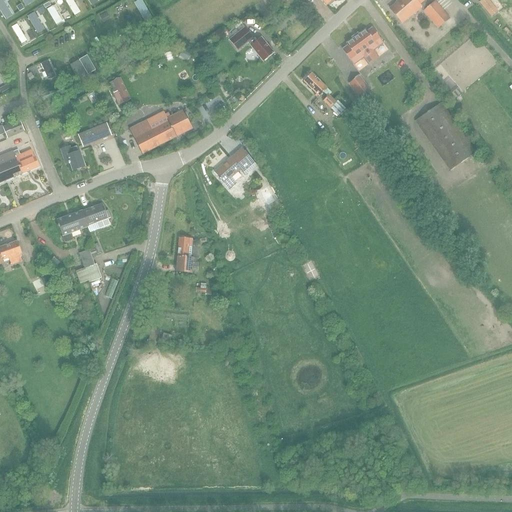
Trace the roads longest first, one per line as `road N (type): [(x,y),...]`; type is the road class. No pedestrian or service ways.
road 1 (unclassified): [(73,511),(82,441),(156,230),(162,163)]
road 2 (unclassified): [(162,163),(197,152),(239,118),(358,0)]
road 3 (unclassified): [(0,220),(162,163)]
